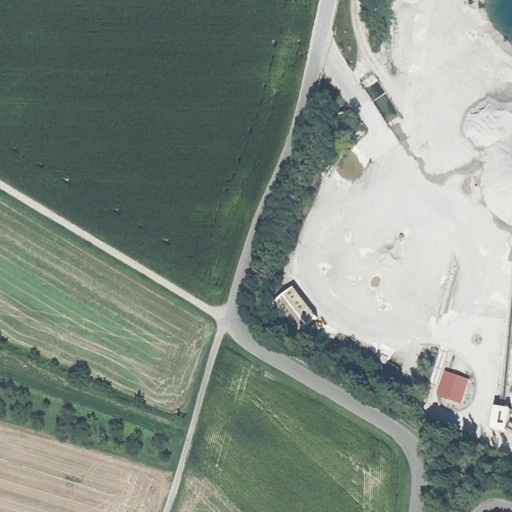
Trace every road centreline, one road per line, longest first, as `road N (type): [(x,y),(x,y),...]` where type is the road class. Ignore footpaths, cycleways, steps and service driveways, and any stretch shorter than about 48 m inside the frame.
road 1 (unclassified): [(331,0),(299,125),(255,228),(229,319),(272,359),(397,428),(420,475),(417,511)]
road 2 (track): [(0,185),(229,319)]
road 3 (track): [(164,511),(229,319)]
